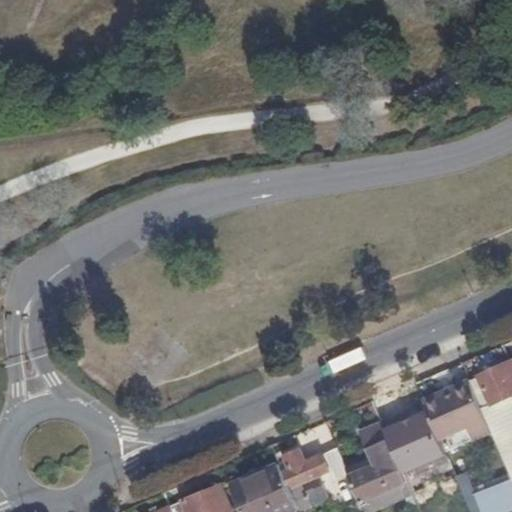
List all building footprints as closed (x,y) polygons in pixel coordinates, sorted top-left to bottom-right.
[(511,400),(511,368),(484,381),(472,386),(473,388),(494,436),(511,478),(511,401),(511,400)] [(472,385),(447,396),(449,399),(473,388),(472,386),(472,385)] [(447,396),(426,405),(442,441),(471,429),(478,444),(494,436),(473,388),(449,399),(447,396)] [(393,397),(376,406),(385,428),(408,486),(412,497),(418,511),(481,511),(460,464),(445,470),(439,455),(424,460),(419,449),(415,450),(393,397)] [(375,457),(348,469),(354,483),(364,506),(408,486),(385,428),(367,437),(375,457)] [(348,469),(341,452),(330,457),(337,474),(344,488),(354,483),(348,469)] [(286,476),(301,511),(309,511),(330,503),(320,481),(333,476),(325,459),(308,466),(303,454),(288,460),(293,473),(286,476)] [(330,457),(325,459),(333,476),(337,474),(330,457)] [(462,463),(460,464),(481,511),(511,511),(511,478),(474,492),(462,463)] [(282,468),(237,489),(246,511),(301,511),(286,476),(282,468)] [(381,511),(412,497),(408,486),(364,506),(366,511),(381,511)] [(234,511),(225,489),(224,490),(233,511),(234,511)] [(233,511),(224,490),(195,501),(175,510),(175,511),(233,511)]
